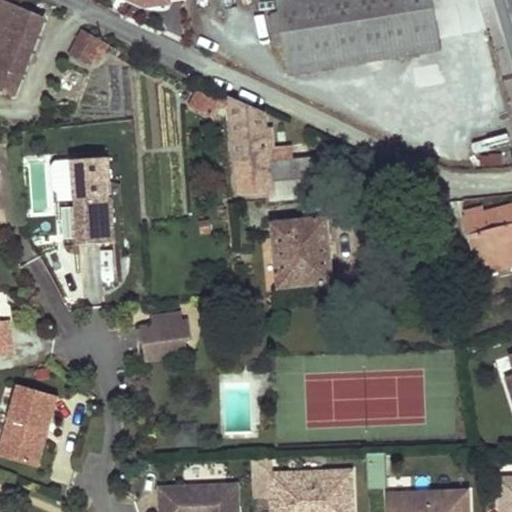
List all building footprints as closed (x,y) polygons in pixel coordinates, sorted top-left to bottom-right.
[(0,0),(0,91),(13,96),(45,17),(2,0),(0,0)] [(284,47),(290,73),(440,48),(430,0),(276,0),(279,14),(269,15),(277,48),(284,47)] [(84,31),(72,54),(90,63),(100,48),(106,52),(109,45),(84,31)] [(206,92),(200,106),(211,113),(219,98),(206,92)] [(273,192),(273,200),(348,194),(344,155),(302,157),(300,139),(277,141),(275,124),(268,124),(268,110),(236,96),(244,195),(273,192)] [(71,243),(112,241),(108,151),(48,154),(51,203),(69,202),(71,243)] [(511,203),(468,217),(482,275),(511,266),(511,203)] [(267,265),(270,289),(334,282),(330,215),(264,224),(265,248),(260,249),(261,265),(267,265)] [(188,312),(170,315),(176,357),(193,355),(188,312)] [(153,325),(142,327),(146,361),(176,357),(170,315),(152,317),(153,325)] [(0,356),(14,355),(10,321),(0,322),(0,321),(0,356)] [(49,432),(59,397),(18,385),(9,419),(0,449),(0,456),(39,468),(47,439),(42,438),(45,430),(49,432)] [(368,455),(369,490),(389,489),(388,455),(368,455)] [(271,474),(270,459),(252,460),(255,498),(272,497),(271,485),(271,474)] [(354,511),(353,471),(282,473),(271,485),(272,497),(283,508),(287,504),(295,511),(354,511)] [(271,474),(271,485),(282,473),(271,474)] [(511,511),(511,479),(501,480),(502,511),(511,511)] [(239,511),(238,485),(161,488),(161,511),(239,511)] [(469,511),(469,492),(388,495),(389,511),(469,511)] [(283,508),(272,497),(272,511),(295,511),(287,504),(283,508)]
